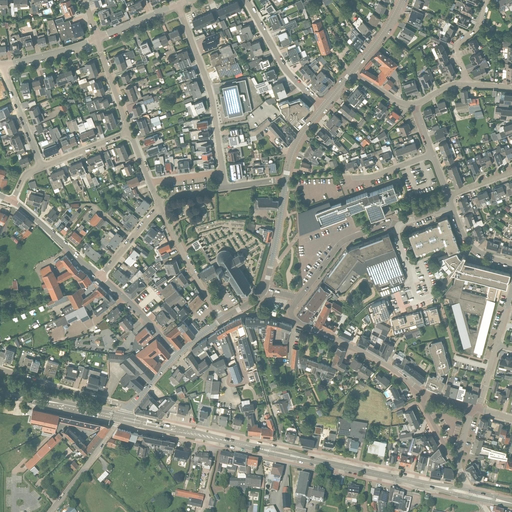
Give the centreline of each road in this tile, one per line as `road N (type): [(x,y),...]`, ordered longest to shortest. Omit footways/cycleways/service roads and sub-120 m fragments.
road 1 (residential): [(224,188),(212,102),(177,4)]
road 2 (residential): [(299,298),(346,240),(452,205)]
road 3 (residential): [(425,394),(388,366),(293,319),(299,298)]
road 4 (residential): [(0,369),(129,407)]
road 5 (residential): [(322,107),(283,68),(245,0)]
road 6 (residential): [(223,319),(159,206)]
road 7 (primary): [(432,486),(310,459)]
road 8 (primary): [(122,415),(0,389)]
